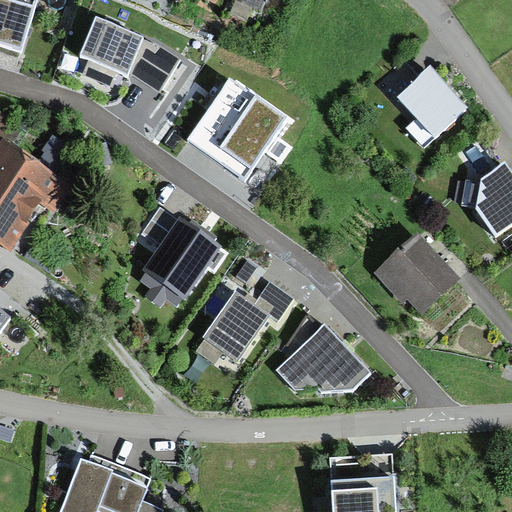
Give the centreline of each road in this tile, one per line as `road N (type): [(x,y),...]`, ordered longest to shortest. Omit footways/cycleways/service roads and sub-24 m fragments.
road 1 (residential): [(447,417),(312,268),(78,107),(0,83)]
road 2 (residential): [(0,400),(176,427),(447,417)]
road 3 (residential): [(420,0),(511,123)]
